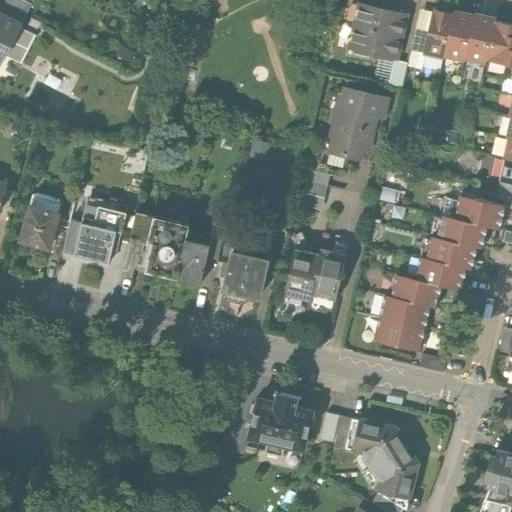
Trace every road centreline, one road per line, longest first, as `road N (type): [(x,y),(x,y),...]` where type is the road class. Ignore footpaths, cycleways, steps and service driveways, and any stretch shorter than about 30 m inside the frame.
road 1 (tertiary): [(0,294),(473,398)]
road 2 (residential): [(511,267),(500,278),(473,398)]
road 3 (residential): [(473,398),(436,511)]
